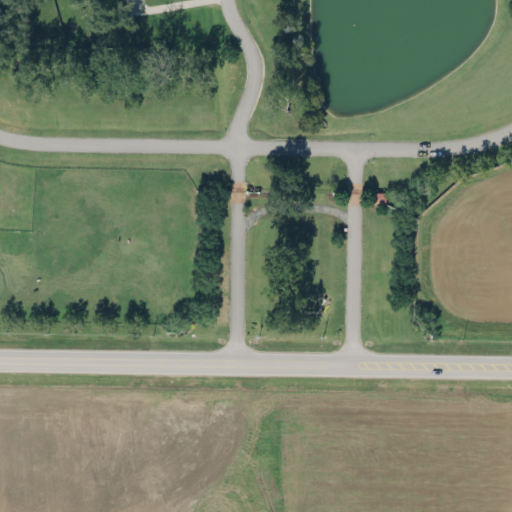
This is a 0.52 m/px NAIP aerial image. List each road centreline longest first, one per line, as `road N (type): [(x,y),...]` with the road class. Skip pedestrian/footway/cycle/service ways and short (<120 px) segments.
road 1 (primary): [(0,362),(511,366)]
road 2 (residential): [(23,142),(449,148),(511,130)]
road 3 (residential): [(238,189),(235,363)]
road 4 (residential): [(351,365),(353,191)]
road 5 (residential): [(239,146),(252,57),(225,0)]
